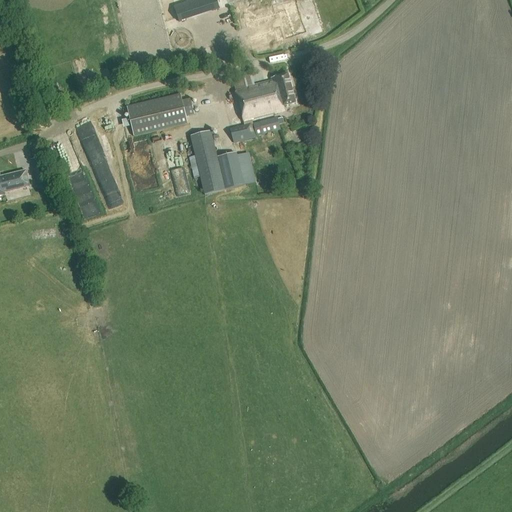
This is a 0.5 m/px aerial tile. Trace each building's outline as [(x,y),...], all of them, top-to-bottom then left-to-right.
[(216,0),(199,0),(177,5),(180,20),(200,15),(199,9),(208,7),(209,9),(218,7),(216,0)] [(258,50),(301,39),(292,7),(249,19),(258,50)] [(272,81),(245,88),(243,80),(233,82),(236,91),(244,121),(285,110),(284,107),(296,104),(289,74),(272,79),(272,81)] [(191,102),(183,104),(182,103),(180,97),(127,110),(134,139),(187,126),(186,120),(187,119),(195,117),(191,102)] [(277,118),(230,130),(234,144),(257,138),(256,137),(280,131),(279,125),(284,124),(282,119),(278,120),(277,118)] [(211,132),(190,137),(195,157),(189,158),(194,179),(200,178),(204,196),(256,184),(249,153),(237,156),(236,153),(217,158),(211,132)] [(33,170),(37,185),(47,182),(43,167),(33,170)] [(4,195),(29,189),(26,173),(0,179),(0,178),(0,198),(5,197),(4,195)] [(53,181),(47,183),(53,203),(54,203),(62,200),(59,190),(56,191),(53,181)]
